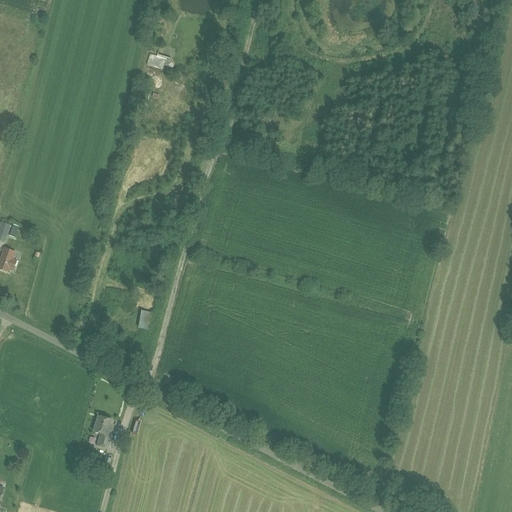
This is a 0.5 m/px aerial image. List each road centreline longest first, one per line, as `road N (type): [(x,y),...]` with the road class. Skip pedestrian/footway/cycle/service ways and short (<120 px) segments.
road 1 (unclassified): [(384,511),(0,313)]
road 2 (unknown): [(141,386),(229,136),(255,0)]
